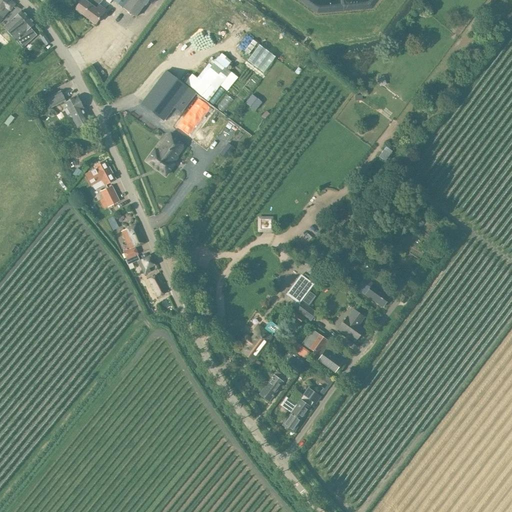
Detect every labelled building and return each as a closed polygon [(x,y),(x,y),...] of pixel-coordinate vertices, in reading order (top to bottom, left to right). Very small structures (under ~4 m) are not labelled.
[(16,5),(10,0),(0,0),(0,16),(3,19),(9,11),(11,12),(16,5)] [(81,0),(75,9),(82,15),(96,24),(105,11),(99,6),(103,0),(93,0),(91,4),(85,0),(81,0)] [(111,0),(136,17),(148,0),(153,4),(155,0),(111,0)] [(15,28),(10,33),(24,47),(37,34),(31,28),(34,24),(22,11),(10,23),(15,28)] [(245,60),(253,66),(266,50),(258,44),(245,60)] [(265,73),(273,55),(264,51),(256,69),(265,73)] [(166,71),(141,103),(164,121),(188,89),(166,71)] [(61,91),(46,98),(51,109),(66,101),(61,91)] [(250,99),(257,105),(264,99),(256,92),(250,99)] [(223,112),(234,100),(227,94),(217,107),(223,112)] [(77,96),(64,103),(67,108),(64,110),(69,119),(72,118),(77,127),(88,121),(81,109),(83,108),(77,96)] [(210,112),(194,142),(210,150),(226,121),(210,112)] [(151,155),(146,161),(153,166),(154,167),(153,167),(158,170),(165,176),(174,164),(171,162),(178,154),(182,148),(168,137),(159,149),(157,151),(155,150),(151,155)] [(234,148),(228,144),(225,148),(230,153),(234,148)] [(384,161),(391,151),(385,147),(378,157),(384,161)] [(105,161),(97,166),(94,167),(95,169),(84,175),(91,187),(101,181),(104,186),(115,180),(105,161)] [(77,168),(73,175),(78,179),(83,172),(77,168)] [(96,195),(100,202),(103,210),(108,207),(109,207),(109,208),(115,205),(115,204),(119,202),(111,186),(100,192),(101,193),(96,195)] [(108,219),(111,230),(117,228),(114,217),(108,219)] [(270,229),(270,218),(258,219),(258,230),(270,229)] [(121,232),(128,249),(122,252),(126,260),(132,257),(132,258),(137,256),(137,255),(138,255),(135,247),(139,245),(137,240),(141,238),(136,226),(121,232)] [(150,255),(140,260),(141,260),(137,262),(144,276),(151,273),(148,269),(155,265),(150,255)] [(317,273),(311,282),(314,284),(320,275),(317,273)] [(301,275),(286,295),(299,304),(314,285),(301,275)] [(157,276),(148,280),(156,297),(166,292),(162,284),(161,284),(157,276)] [(356,289),(365,295),(382,307),(389,297),(373,285),(370,283),(367,286),(362,282),(356,289)] [(298,304),(295,309),(296,310),(311,321),(316,313),(301,303),(299,305),(298,304)] [(347,317),(338,330),(355,342),(364,329),(359,326),(364,318),(352,310),(347,317)] [(245,334),(239,341),(246,347),(242,352),(254,361),(273,335),(275,336),(280,329),(270,321),(262,332),(259,329),(252,339),(245,334)] [(304,344),(309,348),(317,354),(319,356),(316,359),(318,361),(334,372),(342,362),(327,351),(331,344),(327,341),(319,335),(313,331),(304,344)] [(280,342),(275,348),(280,352),(285,346),(280,342)] [(294,352),(287,362),(298,370),(305,361),(294,352)] [(259,394),(269,402),(283,383),(273,375),(259,394)] [(286,397),(280,405),(291,413),(282,425),(292,432),(294,433),(299,427),(297,426),(306,412),(313,402),(315,404),(321,396),(308,388),(303,395),(297,404),(286,397)]
